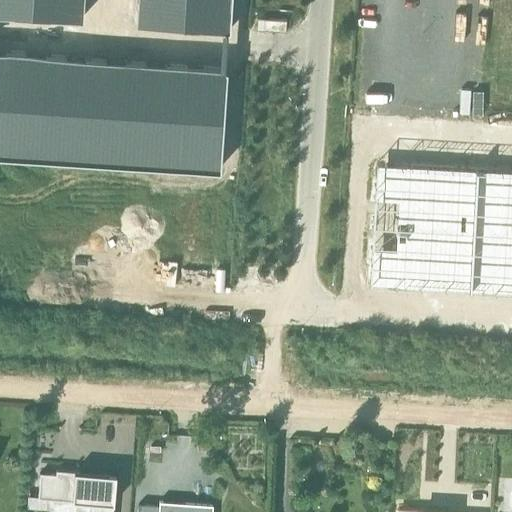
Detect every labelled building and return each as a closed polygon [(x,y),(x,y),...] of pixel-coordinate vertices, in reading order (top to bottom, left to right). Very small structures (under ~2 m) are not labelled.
[(0,0),(0,14),(81,20),(82,0),(0,0)] [(136,0),(135,24),(229,30),(230,19),(210,18),(211,0),(136,0)] [(0,53),(0,155),(219,170),(226,69),(0,53)] [(369,283),(470,289),(511,291),(511,170),(477,169),(376,163),(373,223),(369,283)] [(37,470),(36,495),(52,496),(89,498),(88,511),(110,511),(112,491),(113,470),(90,469),(53,467),(53,471),(37,470)] [(139,504),(138,511),(205,511),(206,507),(212,507),(212,505),(185,503),(185,507),(176,506),(159,505),(139,504)]
